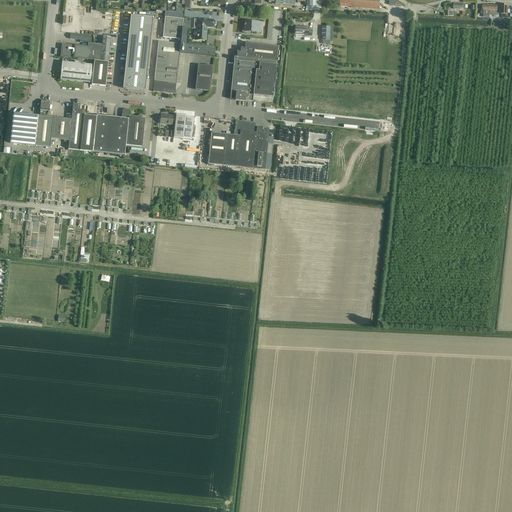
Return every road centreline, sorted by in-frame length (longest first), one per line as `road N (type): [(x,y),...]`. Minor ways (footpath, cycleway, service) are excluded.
road 1 (unclassified): [(53,0),(43,90),(218,109)]
road 2 (unclassified): [(218,109),(379,125)]
